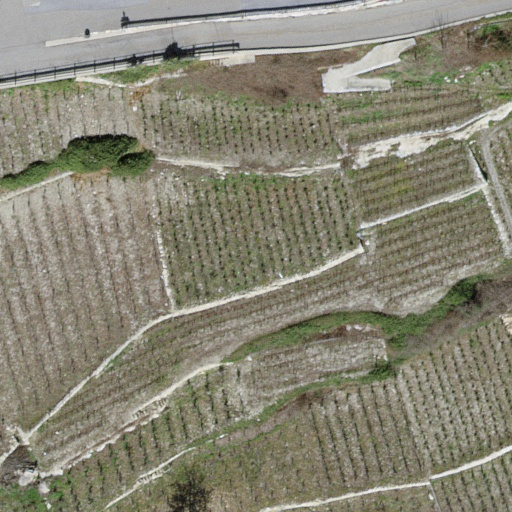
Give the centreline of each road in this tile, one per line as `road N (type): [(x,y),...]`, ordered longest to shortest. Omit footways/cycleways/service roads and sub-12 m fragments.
road 1 (unclassified): [(0,70),(511,5)]
road 2 (residential): [(279,0),(0,47)]
